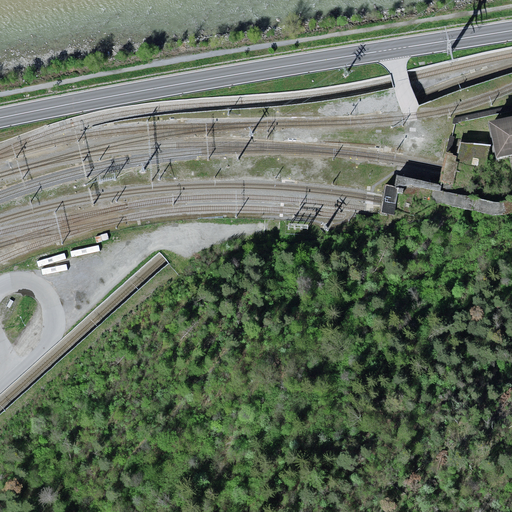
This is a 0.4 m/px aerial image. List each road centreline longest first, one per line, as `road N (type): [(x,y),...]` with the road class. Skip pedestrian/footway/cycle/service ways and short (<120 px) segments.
road 1 (primary): [(0,117),(511,30)]
road 2 (track): [(263,229),(154,243),(48,339)]
